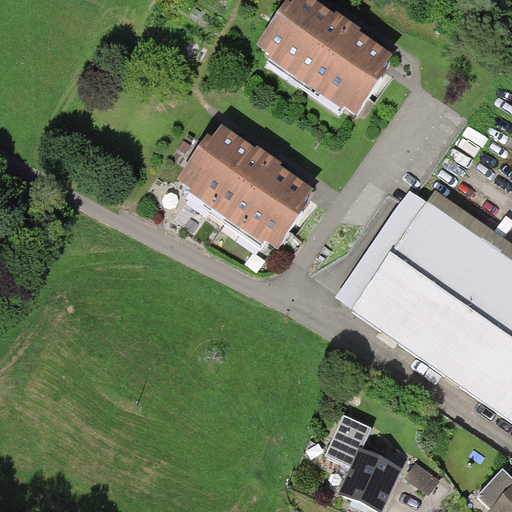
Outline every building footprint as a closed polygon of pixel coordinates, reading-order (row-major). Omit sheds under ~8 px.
[(300,0),(293,0),(259,47),(353,115),(390,64),(300,0)] [(217,131),(179,183),(275,251),(312,199),(217,131)] [(425,208),(352,314),(511,424),(511,250),(434,196),(425,208)] [(352,314),(425,208),(410,198),(337,303),(352,314)] [(325,457),(352,469),(358,455),(368,433),(341,421),(325,457)] [(352,469),(339,498),(370,511),(377,511),(396,471),(358,455),(352,469)] [(414,468),(404,482),(426,496),(435,482),(414,468)] [(488,511),(493,511),(511,491),(511,483),(501,473),(476,500),(488,511)] [(511,511),(511,491),(493,511),(511,511)]
